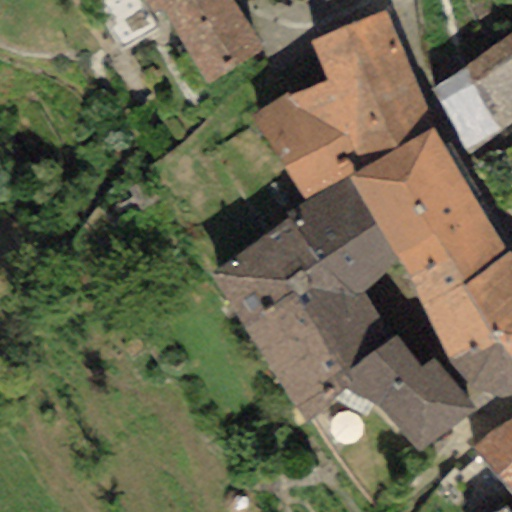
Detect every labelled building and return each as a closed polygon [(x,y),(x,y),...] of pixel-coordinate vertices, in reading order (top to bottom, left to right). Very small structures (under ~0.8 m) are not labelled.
[(260,53),(227,0),(145,0),(203,86),(260,53)] [(385,10),(309,43),(325,79),(289,96),(287,93),(250,119),(305,199),(346,176),(433,126),(385,10)] [(511,34),(431,89),(468,151),(511,122),(511,34)] [(433,126),(346,176),(394,254),(479,208),(433,126)] [(394,254),(346,176),(305,199),(286,214),(290,219),(208,277),(304,422),(345,390),(342,377),(395,339),(357,294),(400,263),(394,254)] [(479,208),(394,254),(400,263),(420,307),(508,254),(479,208)] [(436,359),(480,409),(511,394),(511,258),(508,254),(420,307),(446,353),(436,359)] [(422,369),(395,339),(342,377),(345,390),(380,409),(412,448),(480,409),(436,359),(422,369)] [(511,418),(473,447),(511,494),(511,418)]
